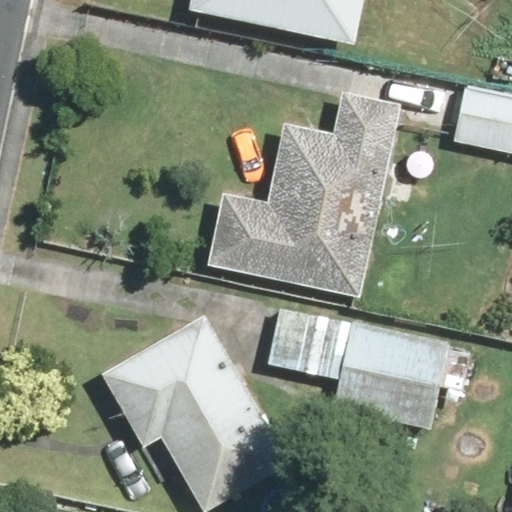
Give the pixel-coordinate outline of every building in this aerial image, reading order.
[(344,44),(352,0),(182,0),(180,12),(344,44)] [(511,99),(450,90),(442,141),(511,151),(511,99)] [(352,299),(383,101),(324,92),(317,134),(268,126),(256,203),(209,196),(197,275),(352,299)] [(471,345),(270,308),(258,369),(330,382),(324,415),(425,434),(434,383),(463,389),(471,345)] [(278,450),(194,315),(90,381),(129,444),(146,433),(190,504),(278,450)]
